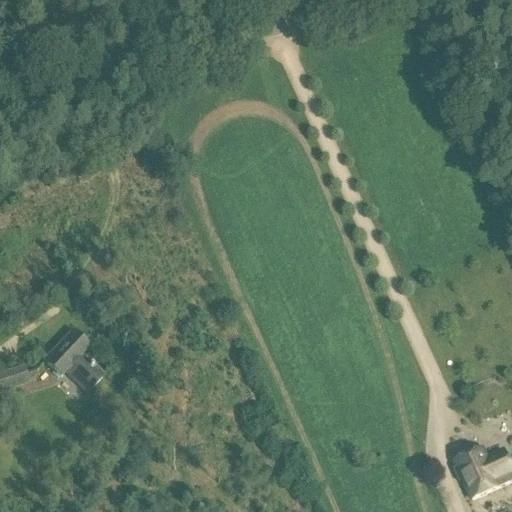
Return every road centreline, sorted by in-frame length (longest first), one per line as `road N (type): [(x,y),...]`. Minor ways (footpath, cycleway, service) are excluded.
road 1 (unclassified): [(384,0),(0,124)]
road 2 (track): [(98,92),(115,156),(113,210),(81,276),(0,349)]
